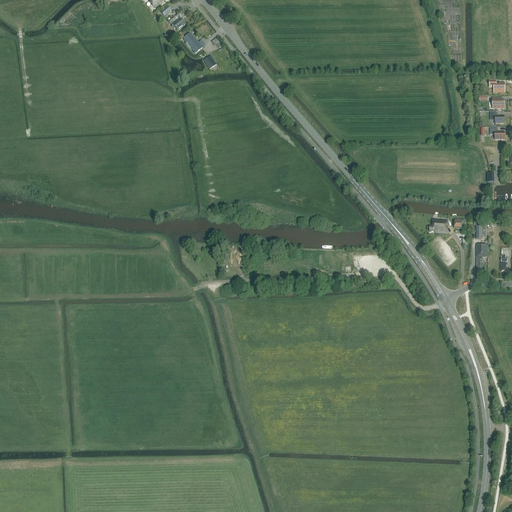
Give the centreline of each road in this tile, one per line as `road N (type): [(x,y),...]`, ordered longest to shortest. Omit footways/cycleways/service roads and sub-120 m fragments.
road 1 (primary): [(389,221),(203,0)]
road 2 (track): [(373,267),(361,275),(210,283),(189,256)]
